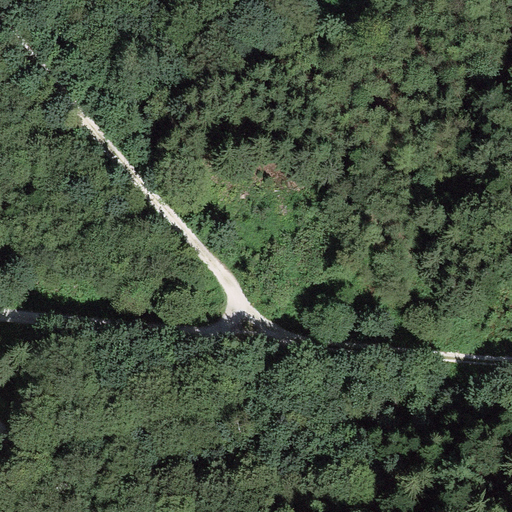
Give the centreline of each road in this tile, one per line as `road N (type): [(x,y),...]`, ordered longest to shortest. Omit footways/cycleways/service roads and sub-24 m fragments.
road 1 (track): [(511,356),(0,317)]
road 2 (track): [(0,25),(234,290),(248,332)]
road 3 (track): [(86,511),(0,425)]
